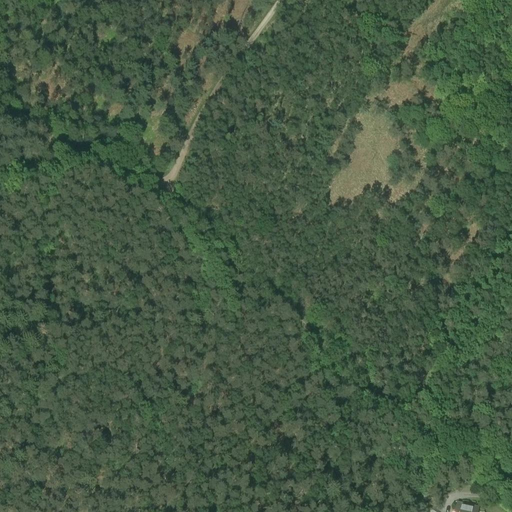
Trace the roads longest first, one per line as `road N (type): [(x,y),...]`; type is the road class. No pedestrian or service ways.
road 1 (track): [(156,194),(232,247),(406,426),(511,503)]
road 2 (track): [(156,194),(216,87),(280,0)]
road 3 (track): [(156,194),(0,113)]
